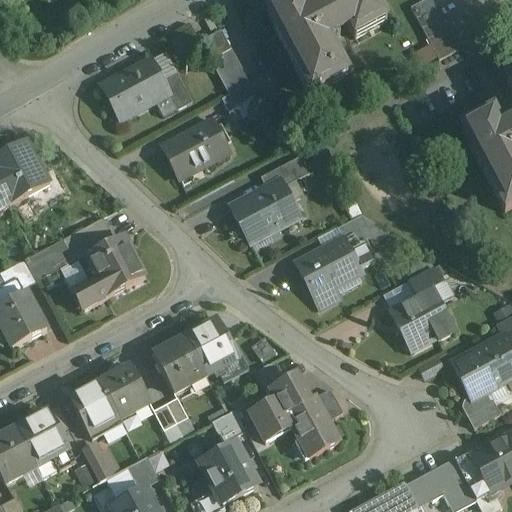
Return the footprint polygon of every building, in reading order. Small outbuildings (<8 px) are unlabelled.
[(386,26),(372,0),(313,0),(301,7),(297,1),(266,18),(310,100),(347,80),(325,39),(347,28),(354,43),(386,26)] [(459,53),(430,0),(410,11),(439,63),(459,53)] [(188,31),(169,42),(179,59),(197,48),(188,31)] [(220,34),(200,45),(210,65),(230,53),(231,53),(220,34)] [(230,53),(210,65),(229,98),(249,87),(249,86),(248,87),(230,53)] [(150,64),(131,74),(131,75),(103,89),(103,90),(102,91),(120,124),(167,99),(168,98),(161,85),(150,64)] [(281,95),(270,75),(249,86),(249,87),(249,88),(256,101),(260,106),(281,95)] [(176,76),(161,85),(168,98),(167,99),(176,114),(192,106),(176,76)] [(229,98),(221,103),(228,116),(256,101),(249,88),(229,98)] [(493,117),(461,134),(504,216),(511,211),(511,94),(509,96),(511,101),(511,113),(496,123),(493,117)] [(230,157),(212,124),(162,151),(177,179),(203,165),(205,170),(230,157)] [(0,216),(50,190),(27,147),(0,162),(0,216)] [(300,160),(260,182),(266,192),(280,184),(284,191),(309,177),(300,160)] [(266,192),(259,196),(260,197),(230,213),(249,249),(300,222),(284,191),(280,184),(266,192)] [(383,231),(361,219),(337,232),(342,243),(343,244),(354,238),(359,248),(369,242),(372,247),(387,239),(383,231)] [(103,222),(63,244),(70,257),(110,235),(103,222)] [(123,242),(86,262),(97,283),(98,284),(101,282),(110,299),(107,301),(107,302),(145,283),(123,242)] [(342,244),(316,258),(316,257),(296,267),(320,313),(340,303),(334,292),(361,278),(343,244),(342,243),(341,243),(342,244)] [(63,244),(24,264),(35,283),(73,263),(70,257),(63,244)] [(35,283),(24,264),(0,277),(0,278),(5,288),(17,282),(23,293),(36,286),(35,283)] [(5,288),(0,291),(0,310),(25,297),(23,293),(17,282),(5,288)] [(98,284),(97,283),(72,296),(83,315),(107,302),(107,301),(110,299),(101,282),(98,284)] [(432,294),(390,317),(406,347),(431,334),(438,346),(455,337),(432,294)] [(25,297),(0,310),(0,330),(12,353),(47,335),(26,297),(25,297)] [(511,320),(496,329),(496,330),(501,327),(507,337),(507,339),(511,336),(511,320)] [(217,325),(185,342),(206,381),(237,364),(217,325)] [(507,337),(451,368),(470,403),(465,406),(463,411),(468,420),(494,406),(488,396),(506,387),(511,396),(511,395),(511,347),(507,339),(507,337)] [(185,342),(153,359),(174,398),(206,381),(185,342)] [(275,365),(254,376),(265,397),(286,386),(275,365)] [(130,371),(100,387),(120,424),(150,408),(130,371)] [(286,386),(265,397),(271,408),(250,419),(265,447),(292,432),(285,419),(308,406),(295,381),(286,386)] [(100,387),(70,403),(90,440),(91,440),(89,435),(117,420),(119,425),(120,424),(100,387)] [(330,393),(313,402),(314,403),(323,420),(330,424),(342,417),(330,393)] [(188,422),(177,402),(166,408),(176,428),(188,422)] [(308,406),(285,419),(292,432),(299,446),(303,444),(312,460),(308,462),(309,463),(338,447),(323,420),(314,403),(308,406)] [(468,420),(467,421),(474,433),(500,419),(494,406),(468,420)] [(166,408),(153,415),(163,435),(176,428),(166,408)] [(69,431),(58,410),(48,416),(59,437),(69,431)] [(234,414),(211,426),(223,448),(246,435),(234,414)] [(48,416),(16,433),(36,471),(53,463),(60,474),(75,466),(59,437),(48,416)] [(16,433),(0,440),(0,479),(5,488),(36,471),(16,433)] [(511,438),(477,457),(476,455),(455,466),(466,487),(472,499),(511,477),(511,438)] [(112,480),(95,448),(82,455),(99,487),(112,480)] [(235,449),(199,469),(213,496),(221,510),(223,509),(257,491),(235,449)] [(147,461),(120,476),(122,481),(123,481),(129,478),(137,492),(155,482),(157,485),(159,484),(147,461)] [(455,466),(444,472),(455,492),(466,487),(455,466)] [(455,492),(444,472),(433,478),(444,498),(455,492)] [(204,478),(184,489),(194,507),(213,496),(204,478)] [(433,478),(421,484),(432,506),(443,500),(443,499),(444,498),(433,478)] [(122,481),(92,498),(99,511),(110,511),(134,498),(123,481),(122,481)] [(444,498),(443,499),(443,500),(449,511),(472,499),(466,487),(455,492),(444,498)] [(417,511),(405,489),(374,506),(377,511),(417,511)] [(134,498),(110,511),(153,511),(152,509),(153,509),(144,493),(134,498)] [(213,496),(194,507),(196,511),(224,511),(223,509),(221,510),(213,496)] [(22,511),(17,501),(2,509),(3,511),(22,511)]
